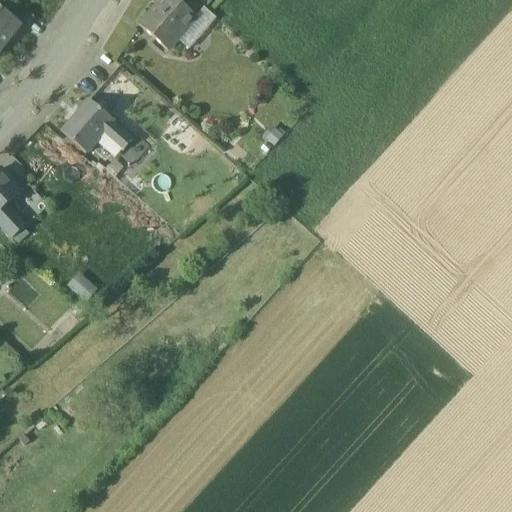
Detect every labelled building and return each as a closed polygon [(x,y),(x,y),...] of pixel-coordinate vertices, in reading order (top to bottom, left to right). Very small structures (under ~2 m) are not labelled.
[(196,18),(174,0),(164,0),(140,28),(167,52),(196,18)] [(193,1),(192,0),(175,0),(196,18),(204,10),(193,1)] [(22,30),(32,17),(13,2),(4,13),(21,27),(20,28),(22,30)] [(4,13),(0,10),(0,53),(20,28),(21,27),(4,13)] [(93,73),(86,80),(93,87),(100,80),(93,73)] [(90,102),(62,134),(86,155),(97,143),(113,124),(114,123),(90,102)] [(132,141),(113,124),(97,143),(116,159),(132,141)] [(21,195),(0,171),(0,213),(6,208),(21,195)] [(24,229),(6,208),(0,213),(0,225),(12,239),(24,229)] [(83,302),(94,289),(76,272),(64,285),(83,302)]
